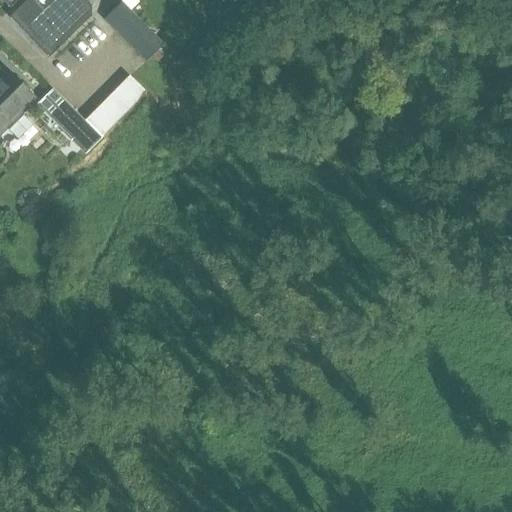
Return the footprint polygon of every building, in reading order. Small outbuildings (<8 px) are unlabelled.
[(1,0),(10,8),(18,0),(27,0),(10,17),(50,58),(92,16),(92,6),(86,0),(1,0)] [(164,45),(130,11),(139,2),(136,0),(123,0),(104,19),(147,62),(164,45)] [(0,134),(7,128),(18,139),(38,119),(26,107),(35,98),(8,71),(0,77),(0,134)] [(88,117),(105,135),(150,89),(132,72),(88,117)] [(71,107),(53,89),(37,105),(61,128),(85,153),(101,137),(71,107)]
